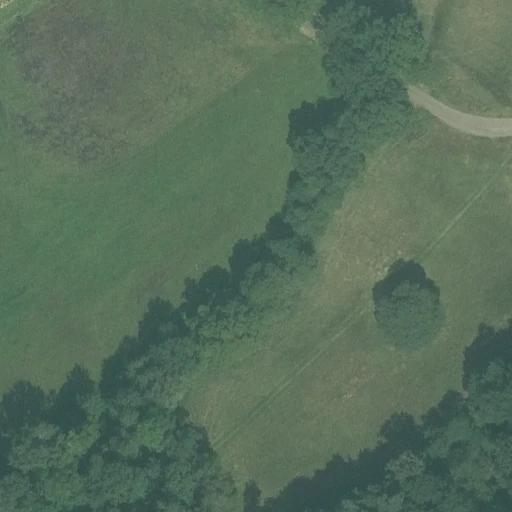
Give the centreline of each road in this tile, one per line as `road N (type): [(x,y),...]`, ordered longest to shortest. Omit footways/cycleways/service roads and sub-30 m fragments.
road 1 (track): [(511,150),(441,236),(204,459),(91,511)]
road 2 (track): [(511,128),(459,122),(272,0)]
